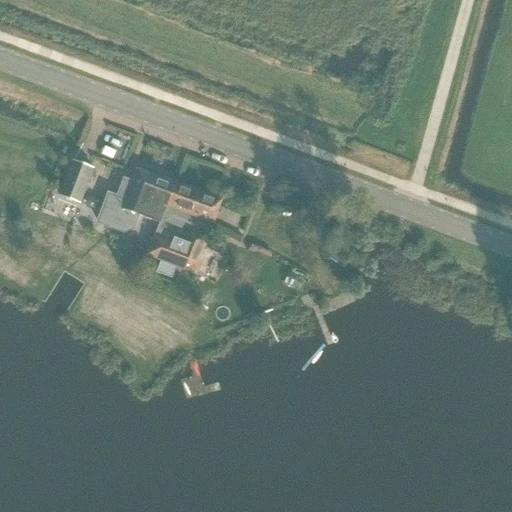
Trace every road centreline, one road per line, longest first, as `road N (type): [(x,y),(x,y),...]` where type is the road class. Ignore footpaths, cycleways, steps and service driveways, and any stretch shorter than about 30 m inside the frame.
road 1 (tertiary): [(409,210),(0,60)]
road 2 (unclassified): [(409,210),(468,0)]
